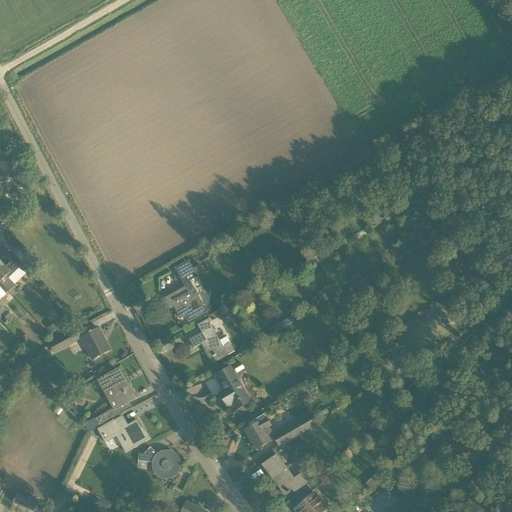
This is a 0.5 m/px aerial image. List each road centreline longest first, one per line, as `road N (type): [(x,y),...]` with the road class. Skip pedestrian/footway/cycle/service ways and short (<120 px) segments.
road 1 (residential): [(243,511),(158,386),(0,86)]
road 2 (track): [(511,281),(409,160),(408,148),(511,78)]
road 3 (track): [(127,0),(0,72)]
